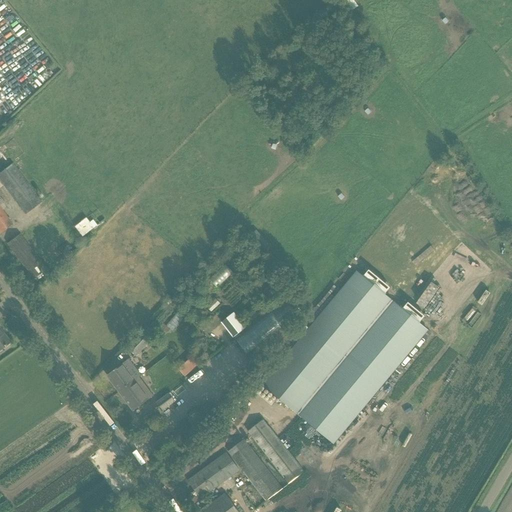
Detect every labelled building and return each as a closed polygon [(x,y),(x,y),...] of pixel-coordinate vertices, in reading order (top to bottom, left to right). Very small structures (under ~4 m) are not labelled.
[(12,139),(4,145),(15,159),(23,153),(12,139)] [(24,214),(42,202),(12,163),(0,172),(0,187),(3,185),(24,214)] [(0,233),(7,227),(12,224),(2,210),(7,207),(0,198),(0,233)] [(80,230),(103,212),(94,201),(71,219),(80,230)] [(63,240),(49,220),(33,231),(30,227),(27,230),(45,254),(63,240)] [(255,231),(250,235),(262,249),(267,245),(255,231)] [(34,279),(42,273),(46,269),(19,234),(15,237),(7,243),(34,279)] [(223,258),(206,273),(214,281),(231,266),(223,258)] [(444,265),(440,270),(451,279),(456,274),(444,265)] [(357,271),(263,385),(334,443),(427,330),(357,271)] [(422,280),(413,290),(433,308),(442,299),(422,280)] [(212,290),(203,299),(209,304),(217,295),(212,290)] [(176,314),(166,326),(172,332),(183,319),(176,314)] [(146,326),(127,346),(136,356),(156,336),(146,326)] [(0,349),(2,348),(10,342),(0,328),(0,349)] [(247,360),(228,336),(199,360),(205,368),(190,381),(204,398),(221,384),(220,383),(247,360)] [(199,363),(192,356),(178,369),(185,377),(199,363)] [(257,368),(262,361),(257,357),(251,364),(257,368)] [(107,375),(119,392),(136,379),(139,377),(141,375),(134,366),(128,359),(121,364),(107,375)] [(136,379),(119,392),(134,411),(142,405),(146,401),(150,398),(136,379)] [(162,411),(175,401),(169,393),(156,403),(162,411)] [(288,483),(304,470),(263,419),(247,432),(288,483)] [(188,433),(184,439),(191,445),(195,440),(188,433)] [(265,501),(282,488),(244,439),(228,452),(243,472),(265,501)] [(195,475),(187,481),(200,499),(208,493),(239,470),(226,453),(195,475)] [(238,511),(225,493),(199,511),(238,511)]
